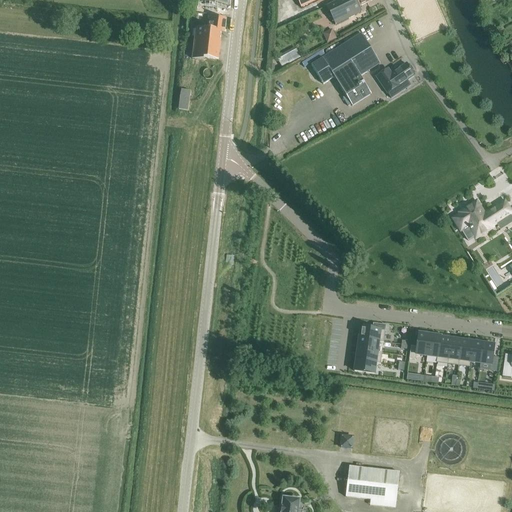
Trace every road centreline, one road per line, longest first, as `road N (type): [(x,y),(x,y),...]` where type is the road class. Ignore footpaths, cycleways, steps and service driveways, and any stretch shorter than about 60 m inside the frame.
road 1 (tertiary): [(182,511),(223,160)]
road 2 (residential): [(223,160),(327,252),(337,268),(331,308),(349,310)]
road 3 (unclassified): [(489,163),(413,59),(389,0)]
road 4 (residential): [(349,310),(511,332)]
road 5 (tertiary): [(223,160),(241,0)]
